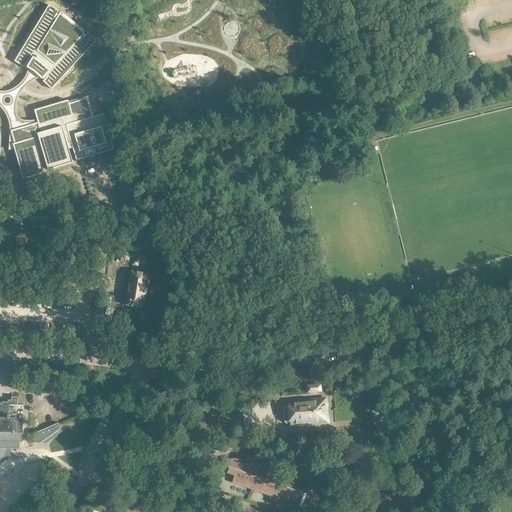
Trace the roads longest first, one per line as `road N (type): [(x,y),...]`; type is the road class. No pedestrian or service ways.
road 1 (unclassified): [(145,370),(240,365),(511,322)]
road 2 (track): [(83,318),(111,237),(147,193),(141,128),(274,116)]
road 3 (track): [(411,511),(465,486),(479,469),(442,334)]
road 4 (unclassified): [(145,370),(66,511)]
road 5 (unclassified): [(0,352),(145,370)]
